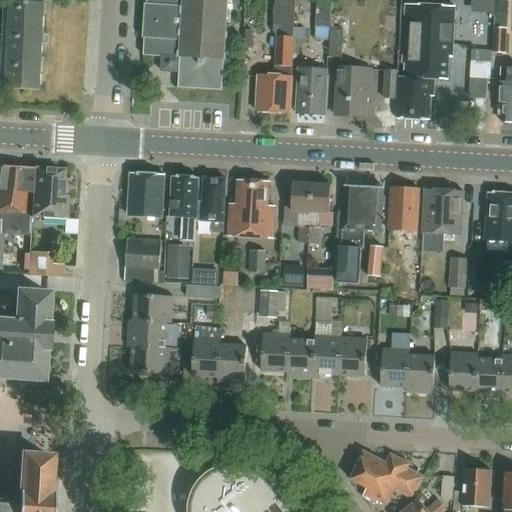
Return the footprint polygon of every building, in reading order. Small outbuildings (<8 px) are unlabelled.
[(10,25),(3,25),(3,31),(40,33),(44,33),(44,16),(40,16),(41,4),(45,4),(45,3),(37,2),(37,0),(4,0),(4,6),(11,7),(10,25)] [(147,0),(148,4),(146,4),(144,38),(146,38),(144,55),(163,56),(162,71),(180,72),(179,87),(223,90),(225,59),(226,59),(226,55),(224,55),(225,38),(227,38),(228,33),(225,33),(226,15),(229,15),(229,10),(227,10),(227,0),(147,0)] [(276,0),(275,31),(278,36),(276,65),(291,66),(296,0),(276,0)] [(333,0),(325,0),(318,0),(317,37),(332,38),(332,28),(333,0)] [(511,0),(497,0),(497,8),(511,8),(511,0)] [(399,77),(398,100),(397,118),(430,120),(431,96),(434,96),(435,79),(447,80),(449,57),(452,57),(455,5),(406,5),(402,77),(399,77)] [(493,54),(507,54),(508,17),(494,17),(493,54)] [(332,28),(332,38),(331,57),(344,57),(345,29),(332,28)] [(9,54),(2,54),(2,59),(38,61),(42,61),(43,44),(39,44),(40,33),(3,31),(3,35),(10,36),(9,54)] [(38,73),(38,61),(2,59),(2,64),(8,64),(7,88),(41,90),(42,73),(38,73)] [(274,66),(274,67),(274,76),(259,75),(257,111),(290,113),(292,77),(291,77),(292,66),(274,66)] [(491,81),(501,82),(500,107),(503,110),(503,122),(505,122),(507,125),(511,124),(511,67),(492,67),(491,81)] [(325,115),(327,69),(299,68),(297,113),(325,115)] [(371,91),(372,69),(338,68),(336,115),(366,117),(367,91),(371,91)] [(385,70),(384,99),(398,100),(399,77),(399,71),(385,70)] [(32,192),(32,207),(35,169),(23,168),(22,171),(18,170),(16,168),(0,166),(0,169),(1,170),(0,174),(0,210),(25,212),(26,191),(32,192)] [(65,170),(35,169),(32,207),(32,216),(66,217),(67,196),(63,196),(65,170)] [(162,218),(164,175),(130,173),(128,216),(162,218)] [(198,178),(173,176),(171,216),(182,216),(181,242),(196,243),(197,220),(199,220),(200,201),(197,200),(198,178)] [(204,201),(200,201),(199,220),(212,221),(212,232),(223,233),(226,179),(204,178),(203,195),(204,195),(204,201)] [(273,238),(275,206),(269,206),(270,182),(238,180),(237,204),(231,204),(229,235),(273,238)] [(300,243),(311,244),(314,185),(293,183),(292,211),(300,211),(300,227),(301,227),(300,243)] [(331,185),(314,185),(311,244),(319,244),(320,229),(321,229),(322,213),(329,213),(331,185)] [(381,232),(384,188),(345,186),(343,229),(338,228),(336,247),(337,247),(335,282),(359,284),(361,248),(364,248),(365,231),(381,232)] [(417,231),(419,190),(392,188),(390,229),(417,231)] [(461,235),(464,192),(425,190),(423,233),(444,234),(444,241),(453,241),(454,235),(461,235)] [(511,194),(488,193),(486,241),(511,242),(511,194)] [(162,242),(128,240),(125,282),(165,285),(166,272),(164,272),(164,261),(161,261),(162,242)] [(169,245),(168,278),(193,279),(194,246),(169,245)] [(371,247),(369,276),(381,278),(384,248),(371,247)] [(249,251),(249,273),(266,273),(266,251),(249,251)] [(31,252),(29,273),(62,276),(63,265),(51,264),(52,254),(31,252)] [(471,255),(468,282),(480,283),(484,256),(471,255)] [(468,260),(452,258),(449,288),(451,288),(451,295),(465,296),(468,260)] [(194,271),(194,284),(218,286),(218,272),(194,271)] [(409,276),(408,290),(418,291),(419,276),(409,276)] [(187,299),(221,301),(222,289),(188,287),(187,299)] [(47,321),(49,292),(16,290),(16,299),(0,297),(0,511),(52,511),(53,509),(52,509),(53,497),(54,497),(55,494),(51,494),(51,492),(50,492),(53,459),(53,458),(52,457),(51,457),(51,456),(50,456),(50,457),(25,455),(25,454),(23,454),(23,455),(22,455),(20,496),(0,494),(0,378),(45,381),(47,353),(49,353),(51,321),(47,321)] [(279,293),(261,292),(261,318),(278,318),(279,293)] [(167,322),(167,323),(171,323),(172,296),(135,295),(134,321),(167,322)] [(482,301),(482,310),(493,311),(493,301),(482,301)] [(437,302),(435,329),(447,330),(449,302),(437,302)] [(392,306),(391,316),(410,317),(411,307),(392,306)] [(165,348),(167,323),(167,322),(134,321),(129,320),(128,347),(133,348),(165,349),(165,348)] [(262,371),(288,373),(290,340),(290,336),(264,334),(262,371)] [(314,337),(314,341),(312,378),(320,379),(321,375),(339,375),(341,338),(314,337)] [(368,340),(341,338),(339,375),(366,377),(368,340)] [(219,378),(220,345),(221,341),(194,339),(192,376),(219,378)] [(290,340),(288,373),(288,377),(312,378),(314,341),(290,340)] [(220,345),(219,378),(218,382),(245,383),(247,346),(220,345)] [(165,349),(133,348),(132,373),(169,375),(170,348),(165,348),(165,349)] [(381,386),(407,388),(408,388),(410,355),(410,351),(383,350),(381,386)] [(450,390),(475,392),(477,392),(479,359),(479,355),(452,353),(450,390)] [(408,388),(407,388),(407,392),(434,394),(436,357),(410,355),(408,388)] [(511,356),(504,356),(503,360),(502,393),(511,393),(511,356)] [(502,393),(503,360),(479,359),(477,392),(475,392),(475,396),(502,398),(502,393)] [(413,498),(424,477),(408,468),(410,464),(392,455),(387,464),(368,454),(365,454),(352,478),(369,487),(366,493),(371,500),(378,502),(379,501),(388,505),(396,489),(413,498)] [(293,511),(269,482),(267,480),(265,478),(261,475),(258,473),(256,472),(251,470),(247,468),(242,467),(236,467),(232,467),(227,468),(224,468),(221,469),(218,470),(216,472),(212,474),(208,477),(205,479),(203,481),(200,484),(199,487),(197,490),(196,492),(194,495),(193,498),(193,501),(192,504),(191,509),(191,511),(293,511)] [(491,487),(492,470),(488,470),(486,468),(482,468),(480,470),(466,469),(465,492),(457,492),(456,511),(469,511),(469,507),(490,508),(490,492),(488,492),(489,487),(491,487)] [(511,511),(511,468),(510,468),(507,471),(505,471),(503,495),(500,494),(499,509),(507,510),(507,511),(511,511)] [(455,478),(443,477),(441,502),(453,503),(455,478)] [(447,511),(448,511),(441,502),(440,501),(428,510),(420,500),(418,501),(419,502),(405,511),(447,511)]
